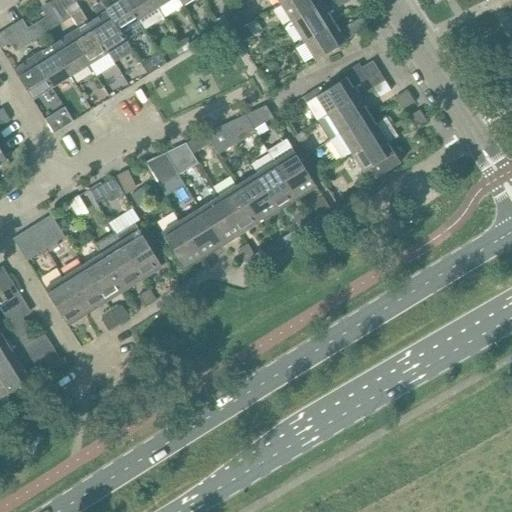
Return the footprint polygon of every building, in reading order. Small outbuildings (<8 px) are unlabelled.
[(74,0),(60,0),(65,8),(76,2),(74,0)] [(101,0),(100,1),(126,41),(144,29),(125,0),(101,0)] [(163,18),(157,8),(151,0),(125,0),(144,29),(163,18)] [(291,22),(322,3),(326,0),(285,0),(280,4),(291,22)] [(131,49),(126,41),(100,1),(102,4),(93,10),(97,16),(88,22),(107,53),(112,61),(131,49)] [(291,22),(303,41),(333,22),(322,3),(291,22)] [(80,9),(69,15),(78,28),(69,34),(88,64),(107,53),(88,22),(80,9)] [(46,17),(37,23),(44,34),(54,28),(47,16),(46,17)] [(361,17),(349,25),(355,35),(367,28),(361,17)] [(315,60),(355,35),(349,25),(339,31),(333,22),(303,41),(315,60)] [(28,28),(26,29),(34,40),(44,34),(37,23),(28,28)] [(245,26),(235,33),(241,43),(251,36),(245,26)] [(0,33),(0,48),(0,49),(11,42),(4,31),(0,33)] [(70,76),(88,64),(69,34),(51,45),(70,76)] [(187,41),(180,45),(184,51),(190,48),(187,41)] [(32,57),(51,87),(70,76),(51,45),(32,57)] [(149,59),(141,65),(147,75),(165,64),(159,53),(149,59)] [(32,99),(51,87),(32,57),(13,69),(32,99)] [(372,61),(364,66),(361,68),(367,79),(379,72),(372,61)] [(322,92),(304,103),(316,122),(317,122),(358,96),(352,88),(367,79),(361,68),(358,64),(343,73),(346,77),(322,92)] [(384,80),(373,87),(379,98),(391,91),(384,80)] [(407,91),(396,99),(402,109),(414,102),(407,91)] [(370,115),(358,96),(317,122),(329,141),(332,139),(370,115)] [(263,106),(244,115),(254,130),(274,118),(272,116),(265,105),(263,106)] [(0,123),(9,118),(2,108),(0,109),(0,123)] [(45,120),(53,133),(72,121),(64,108),(45,120)] [(419,110),(407,117),(414,128),(425,121),(419,110)] [(343,157),(351,153),(392,127),(385,118),(375,124),(370,115),(332,139),(343,157)] [(224,124),(204,133),(209,142),(217,155),(236,143),(224,124)] [(392,127),(351,153),(370,182),(400,163),(388,143),(398,137),(392,127)] [(204,133),(185,143),(191,153),(209,142),(204,133)] [(286,139),(267,150),(274,162),(297,200),(310,192),(309,191),(316,187),(286,139)] [(197,163),(191,153),(185,143),(165,153),(177,173),(178,175),(197,163)] [(158,185),(159,185),(177,173),(165,153),(144,162),(158,185)] [(321,159),(313,164),(318,173),(326,168),(321,159)] [(274,162),(255,174),(278,210),(285,206),(296,199),(297,200),(274,162)] [(278,210),(255,174),(236,185),(257,219),(269,212),(270,215),(278,210)] [(109,179),(100,185),(108,197),(120,189),(113,177),(109,179)] [(361,180),(353,185),(358,193),(366,188),(361,180)] [(246,226),(257,219),(236,185),(218,197),(240,233),(248,229),(246,226)] [(141,187),(131,194),(138,205),(148,199),(145,193),(141,187)] [(218,197),(199,208),(222,246),(234,239),(233,238),(240,233),(218,197)] [(329,209),(322,197),(312,204),(319,215),(329,209)] [(180,220),(203,256),(210,252),(210,253),(222,246),(199,208),(180,220)] [(133,209),(109,219),(114,231),(138,221),(133,209)] [(303,209),(293,215),(300,227),(310,221),(303,209)] [(43,217),(31,225),(45,247),(64,235),(50,213),(43,217)] [(203,256),(180,220),(161,232),(182,265),(194,258),(195,261),(203,256)] [(135,223),(115,235),(120,242),(142,279),(162,267),(139,230),(135,223)] [(31,225),(12,237),(26,259),(45,247),(31,225)] [(101,254),(122,287),(133,280),(135,283),(142,279),(120,242),(113,232),(95,244),(101,254)] [(291,232),(281,239),(288,251),(299,244),(291,232)] [(273,244),(263,251),(270,263),(280,256),(273,244)] [(247,245),(237,251),(244,263),(255,256),(247,245)] [(122,287),(101,254),(82,266),(105,302),(112,298),(110,295),(122,287)] [(105,302),(82,266),(64,277),(84,311),(96,304),(98,307),(105,302)] [(7,275),(0,279),(0,288),(2,292),(14,285),(7,275)] [(64,277),(45,289),(67,326),(75,321),(73,318),(84,311),(64,277)] [(14,285),(2,292),(9,303),(20,295),(14,285)] [(149,290),(139,296),(146,308),(156,301),(149,290)] [(122,306),(111,313),(119,324),(121,323),(129,318),(122,306)] [(111,313),(101,319),(108,331),(119,324),(111,313)] [(22,318),(10,325),(17,335),(28,328),(22,318)] [(28,328),(17,335),(23,346),(35,338),(28,328)] [(0,345),(0,371),(18,360),(24,357),(19,350),(14,354),(6,342),(0,345)] [(54,350),(42,357),(49,368),(60,360),(54,350)] [(18,360),(0,371),(0,398),(30,380),(18,360)]
